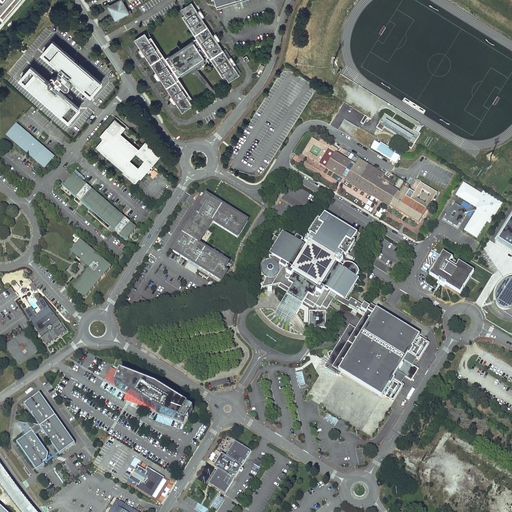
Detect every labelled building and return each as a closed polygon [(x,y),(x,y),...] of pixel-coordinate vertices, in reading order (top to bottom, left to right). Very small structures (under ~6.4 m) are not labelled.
[(0,0),(0,16),(3,19),(19,0),(0,0)] [(128,16),(132,13),(130,9),(127,11),(122,1),(123,0),(119,0),(120,0),(111,5),(114,10),(112,12),(115,18),(112,19),(114,23),(118,21),(117,18),(126,13),(128,16)] [(134,39),(181,111),(191,105),(188,99),(191,97),(185,88),(177,76),(181,74),(180,72),(191,64),(193,66),(194,67),(195,68),(196,68),(196,69),(197,69),(199,69),(200,69),(201,69),(202,69),(203,68),(206,63),(202,60),(208,56),(222,77),(225,75),(228,80),(238,74),(191,2),(181,8),(182,9),(184,13),(181,15),(195,37),(192,39),(193,41),(169,56),(168,55),(164,57),(161,52),(150,35),(147,38),(144,32),(134,39)] [(168,54),(168,55),(169,56),(193,41),(192,39),(191,39),(168,54)] [(21,78),(69,120),(79,108),(58,89),(62,85),(65,88),(67,88),(69,88),(70,86),(70,84),(69,82),(66,80),(69,76),(91,95),(101,82),(53,40),(43,52),(60,68),(58,69),(62,73),(60,76),(58,74),(55,78),(57,80),(54,83),(50,79),(49,81),(31,66),(21,78)] [(193,66),(191,64),(180,72),(181,74),(193,66)] [(386,113),(384,115),(419,137),(420,135),(411,129),(386,113)] [(411,149),(419,137),(384,115),(377,127),(382,131),(384,128),(385,126),(409,141),(408,143),(406,146),(411,149)] [(115,118),(100,136),(103,139),(96,147),(123,171),(122,172),(135,183),(139,178),(140,179),(148,170),(161,155),(145,141),(138,149),(121,133),(125,128),(115,118)] [(47,170),(46,169),(55,158),(46,150),(16,125),(6,137),(6,138),(6,139),(44,172),(47,170)] [(384,128),(408,143),(409,141),(385,126),(384,128)] [(313,144),(312,139),(302,155),(319,165),(319,164),(329,149),(323,151),(318,160),(307,153),(313,144)] [(324,146),(312,139),(313,144),(323,151),(329,149),(331,146),(326,143),(324,146)] [(376,140),(371,148),(396,163),(401,155),(376,140)] [(335,153),(325,168),(331,171),(339,176),(340,175),(343,176),(342,178),(345,180),(346,178),(349,180),(348,181),(350,182),(349,183),(358,189),(371,197),(371,196),(389,207),(389,206),(419,224),(427,210),(406,197),(410,190),(404,187),(400,192),(392,187),(395,183),(383,176),(384,175),(359,159),(355,165),(335,153)] [(153,169),(149,173),(154,177),(158,173),(153,169)] [(67,182),(61,189),(70,197),(72,194),(77,198),(74,201),(79,205),(81,202),(90,210),(88,212),(108,230),(112,225),(117,229),(115,231),(116,232),(115,232),(119,235),(126,241),(130,236),(131,237),(133,234),(132,233),(136,229),(121,216),(122,215),(101,197),(100,198),(82,182),(85,180),(75,172),(69,179),(71,181),(69,184),(67,182)] [(482,194),(463,183),(456,195),(481,211),(468,232),(477,238),(487,221),(490,223),(502,203),(484,191),(482,194)] [(246,222),(205,197),(175,246),(176,247),(173,252),(179,256),(180,254),(182,255),(181,257),(189,261),(190,259),(201,266),(198,270),(220,284),(231,267),(196,246),(210,223),(235,239),(246,222)] [(374,209),(371,208),(373,203),(368,200),(363,210),(371,214),(374,209)] [(381,208),(376,217),(381,219),(386,211),(381,208)] [(295,239),(291,237),(288,238),(286,237),(285,239),(281,240),(280,240),(274,237),(269,244),(275,248),(275,249),(275,250),(276,251),(276,252),(276,253),(278,254),(277,256),(272,255),(269,255),(270,259),(268,259),(266,260),(264,261),(263,262),(262,264),(261,267),(261,269),(261,271),(262,274),(264,276),(266,278),(264,283),(261,284),(262,288),(265,288),(268,287),(272,286),(279,285),(278,287),(287,293),(289,294),(289,293),(290,294),(304,303),(314,309),(316,305),(316,306),(320,308),(321,309),(322,307),(327,310),(329,307),(324,303),(327,298),(332,302),(333,302),(334,299),(335,298),(329,295),(331,292),(343,299),(349,291),(351,293),(355,288),(352,286),(359,274),(359,273),(358,270),(357,268),(355,266),(354,265),(351,264),(348,263),(345,264),(343,267),(341,265),(343,260),(342,259),(345,254),(358,234),(325,214),(315,230),(309,239),(308,238),(305,243),(302,242),(303,240),(297,236),(295,238),(295,239)] [(511,250),(498,242),(511,220),(511,216),(495,244),(511,255),(511,250)] [(511,220),(498,242),(511,250),(511,220)] [(111,267),(80,241),(76,245),(75,244),(73,247),(74,248),(70,252),(77,258),(76,259),(80,262),(80,261),(89,269),(72,288),(84,298),(101,279),(102,280),(105,276),(104,276),(111,267)] [(461,293),(475,270),(465,264),(460,261),(457,266),(450,262),(453,257),(444,252),(431,274),(461,293)] [(201,266),(190,259),(189,261),(187,263),(198,270),(201,266)] [(6,275),(2,278),(4,286),(13,284),(16,294),(20,290),(23,294),(28,290),(30,293),(36,291),(37,290),(28,278),(23,283),(19,283),(25,278),(23,271),(6,275)] [(511,277),(510,278),(507,279),(504,281),(501,284),(499,287),(497,290),(496,295),(496,300),(497,304),(499,307),(502,308),(505,309),(509,309),(511,307),(511,277)] [(335,298),(334,299),(364,317),(356,330),(350,326),(341,340),(344,341),(334,357),(332,354),(331,351),(327,353),(329,358),(325,366),(338,374),(340,371),(382,398),(383,397),(393,403),(404,386),(395,380),(392,379),(396,372),(399,374),(411,382),(419,370),(406,362),(403,361),(407,354),(410,356),(419,362),(430,344),(419,338),(420,337),(379,311),(379,310),(372,306),(370,308),(365,305),(364,307),(351,299),(349,303),(343,299),(331,292),(329,295),(335,298)] [(294,318),(304,303),(290,294),(289,293),(289,294),(287,293),(278,309),(274,315),(290,325),(294,318)] [(329,307),(332,302),(327,298),(324,303),(329,307)] [(33,326),(47,345),(67,332),(53,312),(33,326)] [(326,312),(320,312),(316,312),(310,312),(310,328),(325,328),(326,312)] [(5,345),(19,365),(39,351),(25,332),(14,339),(5,345)] [(344,341),(341,340),(332,354),(334,357),(344,341)] [(114,386),(120,372),(111,369),(105,380),(114,386)] [(193,409),(162,390),(159,395),(153,392),(155,386),(120,372),(114,386),(126,393),(156,412),(183,422),(185,415),(188,417),(193,409)] [(159,395),(162,390),(155,386),(153,392),(159,395)] [(17,443),(36,471),(46,464),(45,463),(48,461),(49,454),(36,436),(43,431),(59,455),(76,444),(40,393),(24,405),(40,427),(21,423),(20,424),(27,435),(17,443)] [(156,412),(126,393),(123,400),(156,412)] [(225,492),(251,450),(235,441),(226,455),(222,452),(215,463),(213,465),(218,468),(209,483),(225,492)] [(139,485),(138,486),(149,493),(151,490),(153,491),(156,486),(159,481),(157,480),(159,476),(148,469),(147,471),(138,465),(135,469),(137,470),(134,476),(132,475),(129,479),(139,485)] [(149,468),(148,469),(159,476),(157,480),(159,481),(156,486),(153,491),(151,490),(149,493),(138,486),(138,487),(153,496),(164,478),(149,468)] [(109,511),(139,511),(118,499),(115,504),(109,511)]
